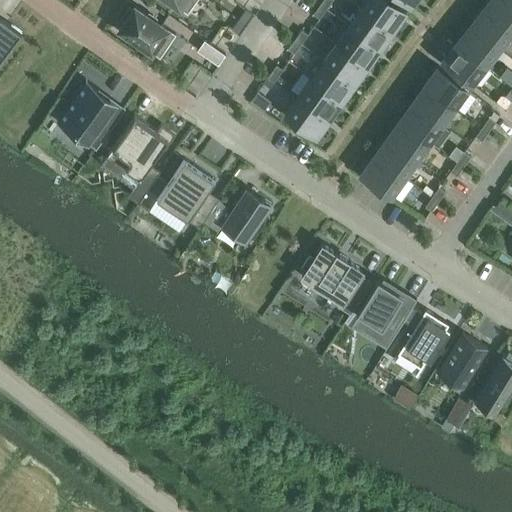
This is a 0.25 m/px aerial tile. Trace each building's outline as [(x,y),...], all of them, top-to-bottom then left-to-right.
[(168,0),(187,13),(196,0),(168,0)] [(322,0),(320,4),(326,8),(332,0),(322,0)] [(390,0),(366,0),(361,7),(391,28),(404,10),(390,0)] [(511,30),(511,3),(507,0),(489,0),(483,8),(511,31),(511,30)] [(326,8),(320,4),(313,14),(319,18),(326,8)] [(160,57),(175,34),(134,5),(132,9),(129,7),(122,17),(125,19),(118,28),(130,37),(140,44),(140,43),(160,57)] [(391,28),(361,7),(349,24),(379,46),(391,28)] [(511,31),(483,8),(469,25),(498,48),(511,31)] [(239,19),(246,24),(253,14),(246,9),(239,19)] [(238,34),(246,24),(239,19),(232,29),(238,34)] [(7,21),(4,24),(0,21),(0,59),(21,31),(7,21)] [(349,24),(336,42),(366,63),(379,46),(349,24)] [(498,48),(469,25),(456,42),(485,65),(498,48)] [(294,39),(301,44),(308,34),(301,29),(294,39)] [(204,39),(197,50),(218,64),(225,54),(204,39)] [(301,44),(294,39),(287,49),(294,53),(301,44)] [(366,63),(336,42),(323,60),(353,81),(366,63)] [(485,65),(456,42),(442,60),(471,83),(485,65)] [(353,81),(323,60),(311,77),(341,99),(353,81)] [(276,64),(269,74),(275,79),(283,69),(276,64)] [(437,66),(424,84),(454,106),(467,87),(437,66)] [(275,79),(269,74),(262,84),(269,88),(275,79)] [(311,77),(298,95),(328,116),(341,99),(311,77)] [(121,109),(112,103),(114,101),(86,81),(87,80),(86,79),(58,118),(95,146),(94,147),(96,148),(125,107),(124,106),(121,109)] [(454,106),(424,84),(412,102),(441,123),(454,106)] [(328,116),(298,95),(285,113),(315,135),(328,116)] [(441,123),(412,102),(399,120),(429,141),(441,123)] [(134,114),(102,159),(136,182),(127,195),(137,201),(159,169),(150,163),(161,146),(165,148),(175,133),(161,123),(157,130),(134,114)] [(482,126),(489,131),(495,121),(489,116),(482,126)] [(399,120),(386,137),(416,159),(429,141),(399,120)] [(489,131),(482,126),(475,136),(481,140),(489,131)] [(416,159),(386,137),(374,155),(403,176),(416,159)] [(457,161),(463,166),(470,156),(464,151),(457,161)] [(403,176),(374,155),(360,173),(390,195),(403,176)] [(183,158),(156,197),(199,227),(218,199),(206,191),(215,179),(183,158)] [(463,166),(457,161),(450,171),(456,176),(463,166)] [(439,186),(431,196),(438,201),(445,191),(439,186)] [(270,203),(246,187),(221,224),(245,240),(270,203)] [(438,201),(431,196),(425,206),(431,211),(438,201)] [(321,244),(300,275),(341,301),(337,307),(349,314),(371,281),(359,273),(361,270),(349,262),(350,261),(338,253),(337,254),(321,244)] [(404,319),(412,306),(413,305),(401,298),(403,295),(377,279),(356,313),(367,319),(359,331),(379,343),(388,330),(394,335),(404,319)] [(426,358),(430,360),(449,329),(445,327),(448,323),(425,308),(422,312),(412,306),(404,319),(414,326),(411,331),(407,329),(406,330),(410,333),(397,352),(419,366),(415,373),(416,374),(426,358)] [(487,347),(462,331),(437,372),(462,387),(487,347)] [(505,357),(501,355),(473,399),(495,413),(511,385),(511,352),(509,350),(505,357)] [(455,423),(467,402),(458,396),(445,417),(455,423)] [(464,408),(456,424),(488,440),(496,425),(464,408)]
